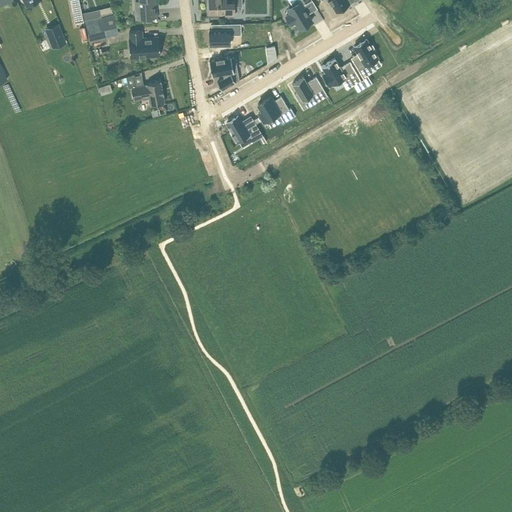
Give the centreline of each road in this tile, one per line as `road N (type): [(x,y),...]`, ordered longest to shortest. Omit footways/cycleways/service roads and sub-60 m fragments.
road 1 (residential): [(364,21),(204,120)]
road 2 (track): [(229,183),(350,113)]
road 3 (residential): [(204,120),(184,0)]
